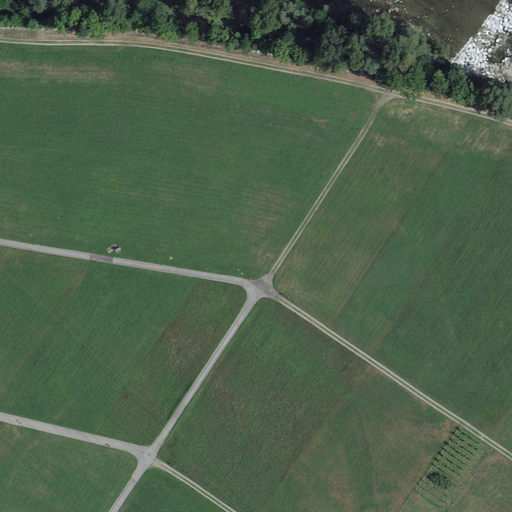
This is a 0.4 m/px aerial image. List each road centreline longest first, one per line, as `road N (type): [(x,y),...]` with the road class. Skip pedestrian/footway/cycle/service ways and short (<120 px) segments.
road 1 (track): [(511,119),(391,88),(139,43),(0,40)]
road 2 (track): [(511,459),(262,287)]
road 3 (track): [(111,511),(262,287)]
road 4 (track): [(262,287),(0,242)]
road 5 (track): [(262,287),(391,88)]
road 6 (residential): [(0,416),(148,456)]
